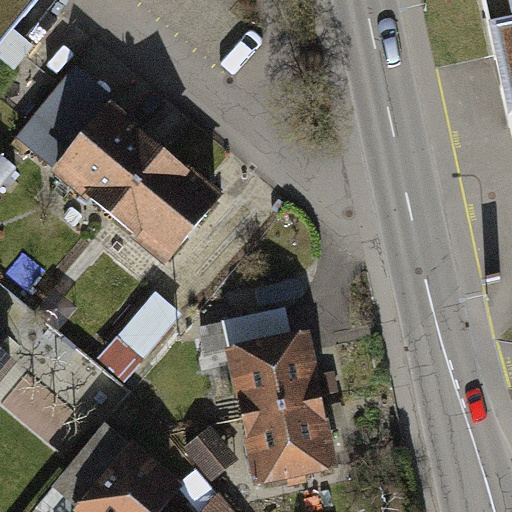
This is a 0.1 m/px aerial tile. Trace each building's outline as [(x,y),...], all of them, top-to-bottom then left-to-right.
[(0,0),(0,67),(58,0),(0,0)] [(511,0),(483,0),(511,134),(511,0)] [(15,140),(52,169),(110,97),(74,68),(15,140)] [(173,148),(110,97),(52,169),(115,220),(173,148)] [(115,220),(169,263),(227,191),(173,148),(115,220)] [(135,369),(185,314),(163,294),(113,348),(135,369)] [(226,321),(232,345),(294,331),(289,307),(226,321)] [(294,331),(232,345),(247,414),(328,397),(313,327),(294,331)] [(247,414),(261,482),(343,464),(328,397),(247,414)] [(213,425),(186,448),(212,480),(239,457),(213,425)] [(164,511),(179,493),(133,457),(88,511),(164,511)] [(226,511),(219,502),(211,511),(226,511)]
